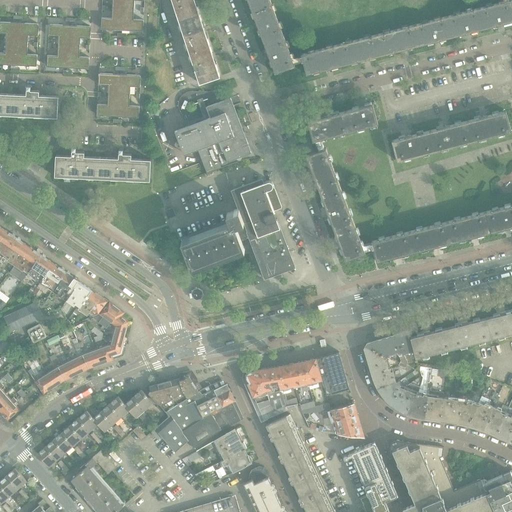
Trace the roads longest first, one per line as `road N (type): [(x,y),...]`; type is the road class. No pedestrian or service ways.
road 1 (residential): [(264,111),(511,45)]
road 2 (residential): [(511,456),(389,419),(371,401),(343,317)]
road 3 (residential): [(182,342),(157,281),(19,187)]
road 4 (residential): [(0,203),(144,306),(167,347)]
road 5 (residential): [(338,303),(264,111)]
road 6 (tertiary): [(511,258),(338,303)]
road 7 (tertiary): [(343,317),(511,279)]
road 8 (tertiary): [(180,356),(343,317)]
road 9 (tertiary): [(338,303),(182,342)]
road 10 (tertiary): [(12,446),(72,396),(135,367)]
road 11 (residential): [(19,187),(58,134),(89,128),(95,83)]
